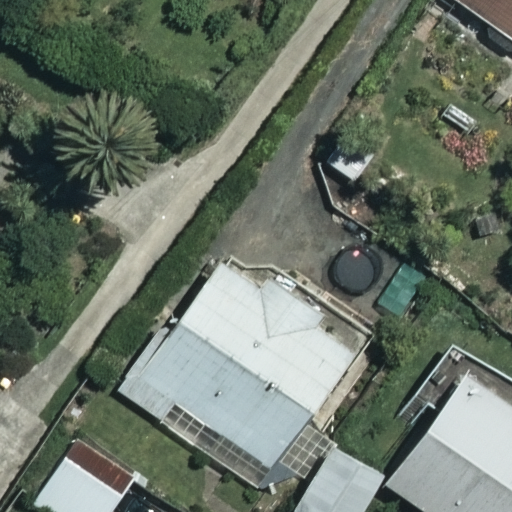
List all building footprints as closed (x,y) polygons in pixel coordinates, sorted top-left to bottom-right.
[(511,0),(455,0),(511,38),(511,0)] [(300,471),(271,449),(354,337),(264,269),(256,280),(213,248),(113,382),(276,503),(300,471)] [(511,511),(511,391),(505,387),(500,395),(453,363),(376,476),(429,511),(511,511)] [(350,511),(377,468),(326,438),(286,504),(298,511),(350,511)] [(103,511),(118,491),(63,450),(29,496),(50,511),(103,511)]
